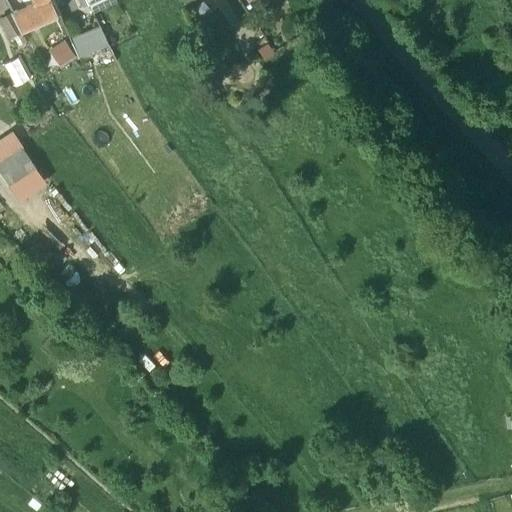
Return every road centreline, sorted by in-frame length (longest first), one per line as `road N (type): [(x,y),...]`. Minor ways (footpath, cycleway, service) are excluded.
road 1 (residential): [(511,184),(425,86),(366,0)]
road 2 (track): [(511,484),(385,511)]
